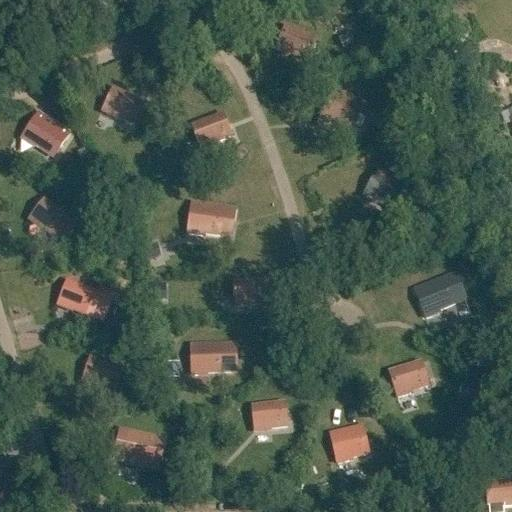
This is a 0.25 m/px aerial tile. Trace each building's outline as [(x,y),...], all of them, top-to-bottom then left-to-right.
[(289,55),(306,62),(315,41),(285,29),(276,50),(289,55)] [(334,36),(339,48),(351,43),(346,31),(334,36)] [(116,121),(117,118),(132,125),(142,104),(113,91),(103,111),(102,114),(116,121)] [(364,106),(343,95),(340,99),(333,95),(322,116),(321,119),(333,125),(334,123),(351,131),(354,125),(360,128),(364,120),(358,117),(361,110),(364,106)] [(388,113),(389,125),(403,123),(402,112),(388,113)] [(69,134),(38,114),(21,141),(32,149),(34,146),(52,159),(69,134)] [(192,128),(200,149),(201,152),(216,147),(215,144),(230,138),(222,116),(192,128)] [(392,212),(396,205),(408,212),(415,198),(428,205),(435,193),(410,179),(406,187),(378,171),(364,195),(376,202),(375,202),(392,212)] [(44,202),(30,220),(41,228),(40,228),(56,240),(70,221),(44,202)] [(200,240),(219,242),(220,235),(231,236),(234,216),(191,209),(186,240),(200,242),(200,240)] [(82,247),(92,254),(97,246),(87,239),(82,247)] [(139,247),(142,259),(157,255),(154,243),(139,247)] [(444,280),(422,289),(424,293),(416,296),(424,317),(426,320),(438,315),(437,313),(455,306),(444,280)] [(234,283),(234,306),(234,309),(250,309),(250,306),(266,306),(266,282),(234,283)] [(67,284),(58,305),(71,310),(70,310),(88,317),(90,312),(105,318),(114,295),(98,289),(96,295),(67,284)] [(162,286),(150,286),(150,301),(162,301),(162,286)] [(123,313),(119,324),(128,327),(132,316),(123,313)] [(205,373),(205,374),(236,374),(235,350),(235,345),(191,347),(191,352),(191,374),(192,374),(192,373),(205,373)] [(120,370),(90,360),(83,382),(95,386),(95,387),(113,392),(120,370)] [(176,379),(176,363),(163,363),(163,379),(176,379)] [(389,374),(397,399),(410,395),(409,393),(427,388),(420,365),(389,374)] [(267,430),(286,428),(284,400),(251,404),(254,431),(267,430)] [(330,435),(336,462),(337,462),(337,465),(351,462),(351,459),(368,456),(361,428),(330,435)] [(158,464),(164,442),(158,440),(128,433),(120,431),(119,436),(114,458),(113,461),(126,464),(127,461),(145,466),(146,461),(158,464)] [(195,493),(203,494),(204,482),(196,481),(195,493)] [(511,483),(486,486),(488,508),(501,507),(501,508),(511,506),(511,483)] [(14,511),(18,511),(14,498),(4,501),(7,511),(14,511)] [(440,501),(440,511),(451,511),(450,500),(440,501)]
